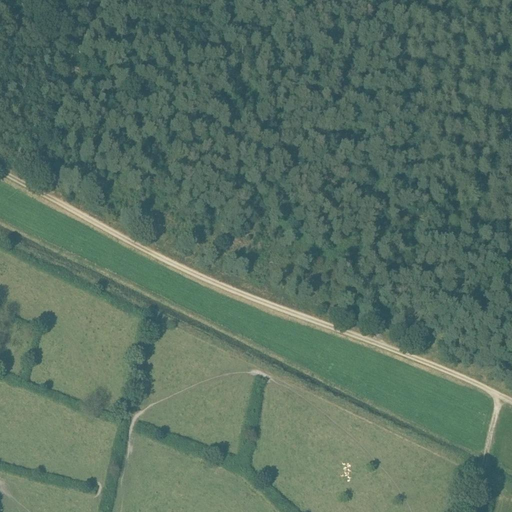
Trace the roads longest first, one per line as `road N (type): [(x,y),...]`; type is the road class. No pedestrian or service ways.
road 1 (track): [(511,403),(238,293),(21,182)]
road 2 (track): [(68,63),(511,259)]
